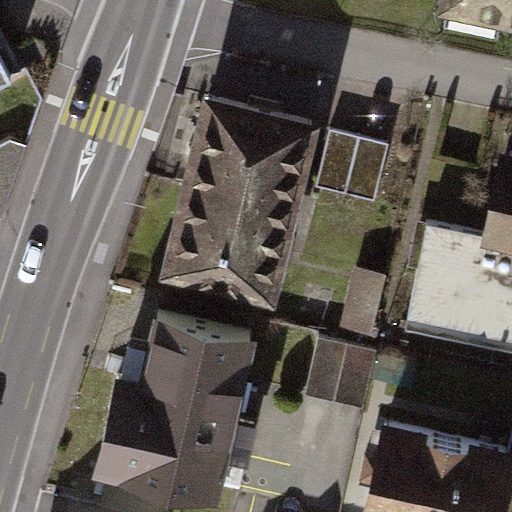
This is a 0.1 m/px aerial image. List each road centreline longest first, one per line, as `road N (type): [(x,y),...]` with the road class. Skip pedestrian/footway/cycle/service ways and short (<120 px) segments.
road 1 (tertiary): [(0,445),(138,10)]
road 2 (residential): [(511,87),(138,10)]
